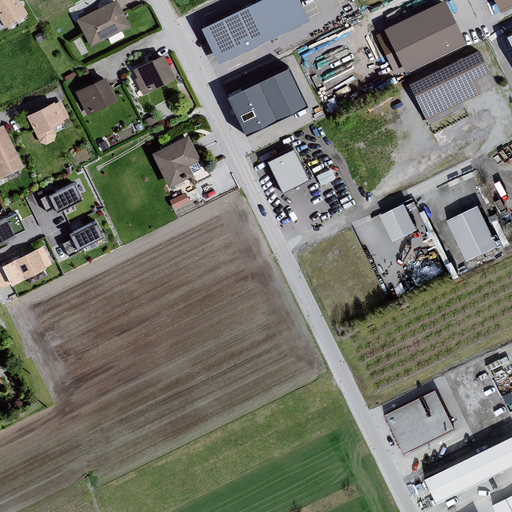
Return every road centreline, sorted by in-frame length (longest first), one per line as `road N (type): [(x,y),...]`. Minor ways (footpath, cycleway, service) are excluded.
road 1 (track): [(286,255),(482,156),(508,126),(490,87)]
road 2 (unclassified): [(409,511),(283,249)]
road 3 (residential): [(283,249),(160,0)]
road 4 (track): [(0,308),(37,399),(0,425)]
road 5 (track): [(407,100),(418,130),(414,145),(358,219)]
